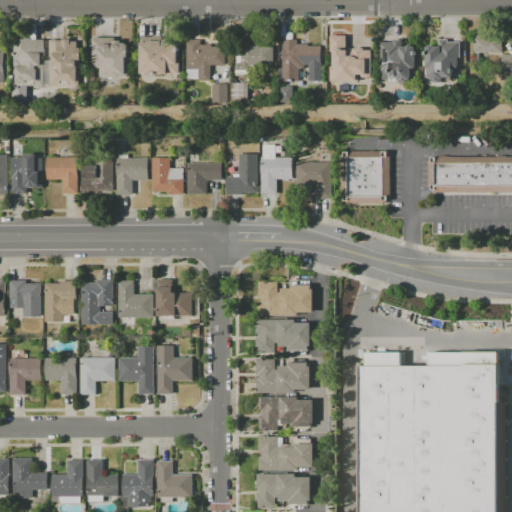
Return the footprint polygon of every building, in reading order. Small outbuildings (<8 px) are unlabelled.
[(474,53),(474,36),(484,36),(484,35),(490,35),(490,37),(502,37),(502,53),(474,53)] [(14,40),(26,39),(26,38),(32,38),(31,40),(45,40),(44,86),(16,86),(15,76),(14,74),(14,70),(15,69),(15,66),(14,66),(14,61),(15,61),(15,60),(14,60),(14,40)] [(92,38),(115,38),(115,41),(121,41),(121,44),(127,44),(129,46),(129,72),(128,72),(128,78),(118,78),(117,79),(113,79),(112,78),(100,78),(100,68),(93,68),(92,38)] [(50,41),(62,41),(62,40),(70,40),(70,42),(77,42),(77,49),(80,49),(80,68),(79,68),(79,71),(81,71),(81,75),(79,75),(79,87),(50,87),(50,41)] [(147,42),(152,41),(161,41),(161,40),(168,40),(168,44),(177,43),(177,61),(179,61),(179,75),(172,75),(172,77),(165,77),(165,75),(164,75),(158,75),(158,74),(140,74),(140,43),(147,43),(147,42)] [(186,40),(200,40),(200,45),(212,45),(212,47),(225,47),(225,65),(210,66),(211,81),(199,81),(199,70),(187,70),(186,40)] [(273,47),(273,65),(254,65),(254,76),(235,76),(234,40),(248,40),(249,45),(260,45),(260,47),(273,47)] [(282,40),(297,40),(297,45),(308,45),(308,47),(321,47),(321,65),(304,65),(304,68),(302,70),(299,70),(299,82),(278,82),(278,69),(282,69),(282,40)] [(329,54),(329,40),(343,40),(343,44),(354,44),(354,46),(367,46),(367,65),(335,65),(335,54),(329,54)] [(381,58),(381,42),(392,42),(392,40),(401,40),(402,47),(407,47),(407,45),(412,45),(413,47),(414,47),(415,68),(415,73),(413,76),(411,76),(411,78),(410,78),(410,80),(407,80),(407,82),(406,82),(406,84),(400,84),(400,80),(396,80),(396,81),(390,81),(390,80),(381,80),(381,65),(383,65),(383,58),(381,58)] [(426,78),(426,56),(427,56),(427,46),(429,45),(433,45),(434,46),(438,46),(439,40),(447,40),(447,42),(460,42),(460,58),(458,58),(458,70),(452,70),(452,78),(443,78),(443,80),(441,80),(441,83),(432,83),(432,78),(426,78)] [(511,55),(511,69),(501,70),(500,55),(511,55)] [(248,84),(248,103),(232,103),(232,84),(248,84)] [(212,85),(228,85),(228,102),(212,103),(212,85)] [(281,88),(292,87),(293,102),(281,103),(281,88)] [(293,158),(293,180),(277,180),(277,194),(261,194),(261,158),(263,158),(263,145),(275,145),(275,158),(293,158)] [(390,155),(390,199),(387,199),(387,201),(385,201),(385,204),(346,204),(346,201),(344,201),(344,198),(341,198),(341,157),(344,157),(344,153),(349,153),(349,151),(383,151),(383,152),(387,152),(387,155),(390,155)] [(239,155),(258,154),(258,193),(242,193),(242,195),(226,195),(226,177),(239,177),(239,155)] [(0,155),(8,155),(8,194),(6,194),(4,195),(0,195),(0,155)] [(27,194),(12,194),(12,158),(24,158),(24,155),(36,155),(36,158),(43,158),(43,188),(27,188),(27,194)] [(114,156),(114,194),(82,194),(82,177),(84,177),(84,166),(98,166),(98,156),(114,156)] [(428,188),(428,161),(431,161),(431,158),(436,158),(436,157),(511,157),(511,193),(433,193),(433,190),(431,190),(431,188),(428,188)] [(78,158),(78,194),(62,194),(62,180),(47,180),(47,158),(78,158)] [(148,158),(149,180),(133,180),(133,195),(117,195),(117,159),(148,158)] [(152,158),(171,158),(171,169),(184,169),(184,195),(168,195),(168,192),(152,192),(152,158)] [(332,199),(316,199),(316,185),(297,185),(297,163),(331,163),(332,199)] [(222,164),(222,180),(207,180),(207,195),(188,195),(188,164),(222,164)] [(11,308),(11,298),(10,298),(10,280),(26,280),(26,284),(41,283),(42,317),(24,317),(24,308),(11,308)] [(82,325),(82,283),(97,283),(97,280),(114,280),(114,306),(100,306),(100,312),(114,312),(114,325),(82,325)] [(157,280),(173,280),(173,293),(192,293),(192,316),(158,316),(157,280)] [(63,323),(45,323),(45,284),(61,284),(61,282),(77,282),(77,299),(75,299),(75,315),(63,315),(63,323)] [(119,318),(119,282),(134,282),(134,295),(154,295),(154,318),(119,318)] [(316,291),(316,314),(301,314),(301,317),(283,317),(261,317),(261,304),(263,304),(263,299),(261,299),(261,283),(270,283),(270,284),(280,284),(280,294),(284,294),(284,290),(294,290),(294,287),(314,287),(314,291),(316,291)] [(313,324),(313,348),(311,348),(311,351),(292,351),(292,348),(281,348),(281,345),(280,345),(280,344),(277,344),(277,355),(264,355),(258,355),(258,340),(261,340),(261,335),(258,335),(258,321),(298,321),(298,324),(313,324)] [(192,358),(192,381),(173,381),(173,394),(158,395),(158,346),(174,346),(174,358),(192,358)] [(119,381),(119,358),(138,358),(138,347),(154,347),(154,395),(139,395),(139,381),(119,381)] [(77,358),(77,395),(62,395),(61,380),(46,380),(46,358),(77,358)] [(116,358),(116,381),(96,381),(96,395),(81,395),(81,358),(116,358)] [(42,359),(42,380),(26,380),(26,395),(10,395),(10,359),(42,359)] [(314,369),(313,391),(298,391),(298,395),(281,395),(259,395),(259,381),(261,381),(261,376),(259,376),(259,361),(278,361),(278,371),(281,371),(281,368),(291,368),(291,364),(310,364),(310,369),(314,369)] [(360,511),(360,367),(464,366),(464,365),(500,365),(500,403),(506,403),(506,511),(360,511)] [(317,402),(316,425),(314,425),(314,429),(295,428),(295,426),(284,426),(284,422),(281,422),(281,432),(271,432),(271,433),(261,433),(261,417),(264,417),(264,412),(262,412),(262,399),(301,399),(301,402),(317,402)] [(317,446),(317,469),(302,469),(302,472),(283,472),(262,472),(262,458),(264,458),(264,453),(261,453),(261,438),(271,438),(271,439),(281,439),(281,449),(284,449),(299,449),(299,445),(317,446)] [(0,459),(10,459),(10,495),(0,495),(0,459)] [(13,459),(33,459),(33,473),(47,473),(48,490),(33,490),(33,498),(13,499),(13,459)] [(52,502),(52,475),(67,475),(67,460),(83,460),(83,497),(80,497),(80,503),(61,503),(61,502),(52,502)] [(87,460),(103,460),(103,475),(118,475),(118,497),(104,497),(104,502),(88,502),(88,497),(87,497),(87,460)] [(138,460),(154,460),(154,496),(151,496),(151,507),(129,507),(129,511),(121,511),(121,497),(122,497),(122,475),(138,475),(138,460)] [(157,462),(173,462),(173,475),(192,475),(193,498),(157,498),(157,462)] [(314,479),(314,502),(312,502),(312,506),(292,506),(292,503),(282,503),(282,499),(278,499),(278,510),(259,510),(259,495),(262,495),(262,490),(259,490),(259,476),(299,475),(299,479),(314,479)]
